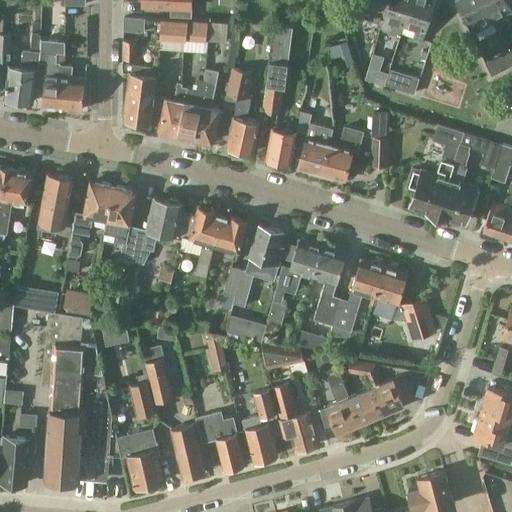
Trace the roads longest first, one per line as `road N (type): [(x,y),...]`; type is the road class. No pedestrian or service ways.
road 1 (residential): [(154,511),(409,450),(430,428),(483,262)]
road 2 (residential): [(102,143),(483,262)]
road 3 (residential): [(102,143),(104,0)]
